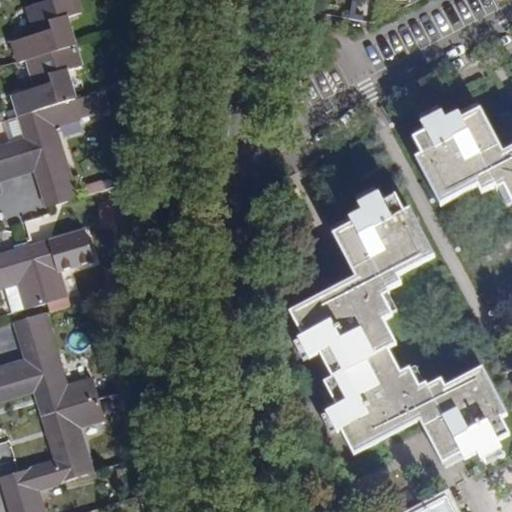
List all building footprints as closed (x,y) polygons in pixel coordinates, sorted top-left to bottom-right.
[(72,7),(70,0),(19,0),(25,21),(32,19),(34,28),(27,30),(4,37),(11,61),(25,57),(32,83),(40,81),(44,90),(35,93),(13,99),(19,120),(26,118),(31,138),(25,141),(0,148),(0,178),(35,169),(46,207),(74,199),(54,131),(79,124),(63,70),(78,66),(62,10),(72,7)] [(349,19),(363,22),(364,17),(355,15),(358,1),(353,0),(349,19)] [(34,28),(32,19),(25,21),(27,30),(34,28)] [(35,93),(44,90),(40,81),(32,83),(35,93)] [(425,166),(452,211),(487,194),(494,201),(504,195),(511,208),(511,156),(488,112),(456,132),(447,115),(433,125),(440,135),(426,142),(436,163),(425,166)] [(31,138),(26,118),(19,120),(25,141),(31,138)] [(388,274),(400,297),(409,286),(404,277),(439,259),(415,212),(409,215),(401,199),(388,206),(384,197),(366,207),(369,213),(356,219),(359,227),(342,236),(340,237),(369,283),(388,274)] [(31,240),(54,232),(48,215),(26,222),(31,240)] [(94,262),(84,231),(47,243),(49,249),(12,260),(10,253),(0,256),(0,288),(4,287),(18,283),(26,307),(64,296),(58,273),(94,262)] [(12,260),(49,249),(47,243),(28,248),(27,243),(13,247),(14,252),(10,253),(12,260)] [(344,387),(400,358),(402,349),(389,325),(399,320),(389,301),(394,298),(400,297),(388,274),(369,283),(297,317),(310,342),(306,345),(316,363),(324,358),(344,387)] [(26,307),(18,283),(4,287),(11,312),(26,307)] [(404,319),(394,298),(389,301),(399,320),(404,319)] [(66,389),(44,317),(15,325),(26,363),(0,370),(0,399),(34,390),(37,400),(43,398),(53,435),(47,436),(55,464),(7,479),(12,497),(8,498),(12,511),(43,511),(37,490),(90,475),(76,427),(101,420),(89,382),(66,389)] [(453,421),(440,399),(431,389),(424,393),(414,375),(406,379),(400,358),(344,387),(332,393),(342,413),(333,417),(343,437),(347,435),(360,459),(432,431),(453,421)] [(414,375),(424,393),(431,389),(423,371),(414,375)] [(453,421),(432,431),(447,470),(467,460),(470,465),(483,459),(486,466),(505,455),(502,448),(511,442),(511,436),(507,426),(511,423),(487,376),(450,396),(440,399),(453,421)] [(53,435),(43,398),(37,400),(47,436),(53,435)] [(467,460),(447,470),(450,476),(470,465),(467,460)] [(3,480),(8,498),(12,497),(7,479),(3,480)] [(418,511),(451,511),(445,499),(418,511)]
